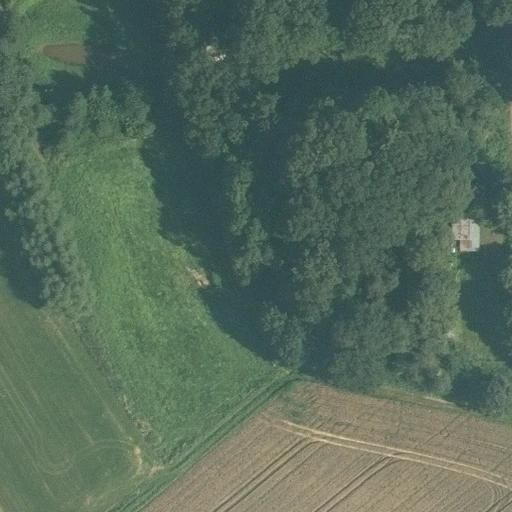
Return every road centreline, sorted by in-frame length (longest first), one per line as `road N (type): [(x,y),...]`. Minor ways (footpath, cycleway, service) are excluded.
road 1 (track): [(127,511),(292,374),(511,416)]
road 2 (track): [(302,375),(234,288),(181,0)]
